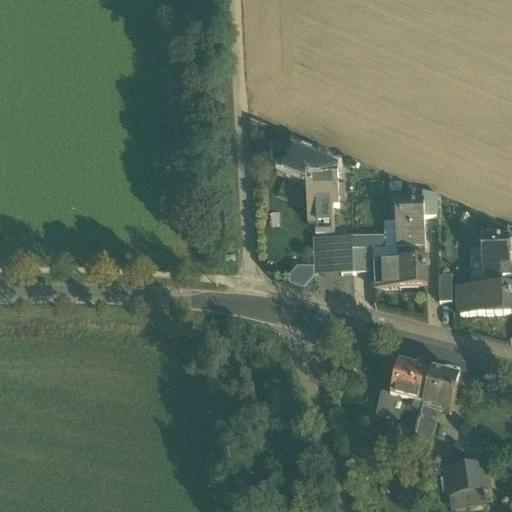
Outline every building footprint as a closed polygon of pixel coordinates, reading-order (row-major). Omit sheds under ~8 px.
[(322,171),(322,164),(298,154),(290,174),(308,182),(309,224),(316,224),(316,235),(334,234),(333,209),(339,209),(337,171),(322,171)] [(424,205),(424,220),(438,220),(437,198),(423,195),(424,205)] [(424,205),(395,205),(397,251),(425,250),(424,220),(424,205)] [(510,242),(482,243),(483,278),(498,278),(511,277),(510,257),(510,242)] [(353,253),(352,245),(317,246),(318,278),(353,276),(353,253)] [(425,250),(397,251),(397,264),(374,265),(372,265),(373,275),(373,291),(427,289),(425,250)] [(374,265),(374,252),(353,253),(353,276),(373,275),(372,265),(374,265)] [(291,280),(304,289),(314,276),(301,266),(291,280)] [(498,278),(483,278),(484,291),(459,291),(460,319),(511,316),(511,313),(511,289),(498,290),(498,278)] [(438,281),(439,307),(451,306),(450,280),(438,281)] [(433,375),(399,366),(390,400),(414,407),(424,409),(433,375)] [(422,419),(419,430),(433,434),(437,419),(433,418),(434,413),(450,417),(459,382),(433,375),(424,409),(422,419)] [(424,409),(414,407),(412,416),(422,419),(424,409)] [(433,434),(419,430),(415,444),(424,446),(423,450),(428,452),(433,434)] [(484,468),(445,473),(448,497),(487,492),(484,468)]
